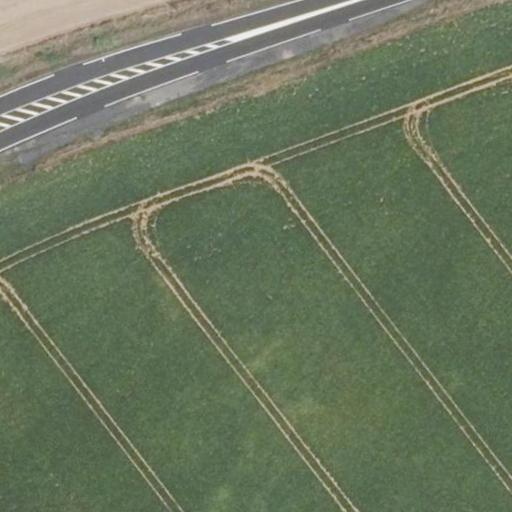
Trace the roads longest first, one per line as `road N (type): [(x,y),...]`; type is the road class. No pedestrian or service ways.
road 1 (primary): [(0,138),(357,1)]
road 2 (primary): [(357,1),(144,53),(0,107)]
